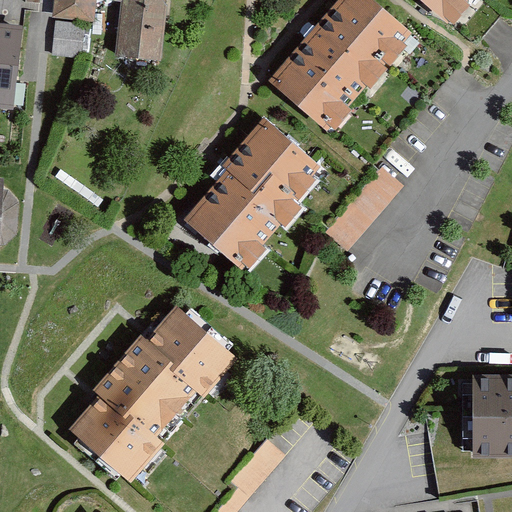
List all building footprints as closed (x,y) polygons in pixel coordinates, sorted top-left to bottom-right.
[(93,0),(51,0),(50,18),(91,22),(93,0)] [(162,0),(106,0),(106,2),(116,3),(111,54),(156,59),(162,0)] [(367,0),(333,0),(263,81),(322,131),(406,33),(367,0)] [(410,0),(446,32),(474,0),(410,0)] [(84,27),(54,24),(50,58),(80,61),(84,27)] [(17,29),(0,27),(0,107),(7,109),(17,29)] [(224,173),(183,219),(233,263),(318,169),(260,118),(217,167),(224,173)] [(381,170),(323,235),(346,255),(403,190),(381,170)] [(0,254),(17,237),(19,205),(0,181),(0,254)] [(94,396),(66,429),(124,479),(155,443),(147,436),(189,388),(199,397),(234,357),(171,302),(141,337),(135,332),(86,389),(94,396)] [(511,374),(467,374),(467,457),(511,456),(511,374)] [(238,511),(286,460),(265,442),(227,484),(234,490),(214,511),(238,511)]
